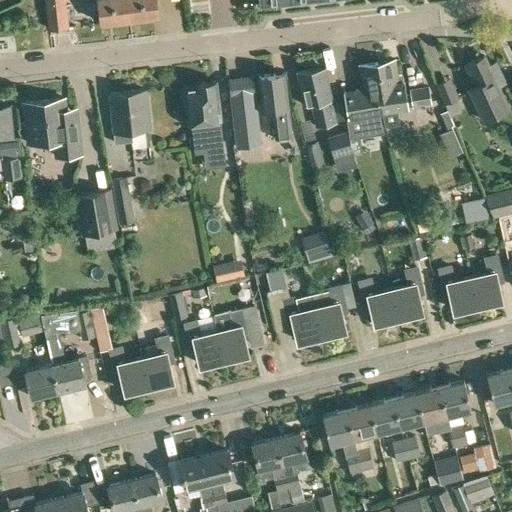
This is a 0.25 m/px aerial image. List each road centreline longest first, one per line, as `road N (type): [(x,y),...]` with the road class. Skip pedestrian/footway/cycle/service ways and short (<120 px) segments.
road 1 (residential): [(21,453),(511,334)]
road 2 (residential): [(228,41),(494,7)]
road 3 (residential): [(0,69),(228,41)]
